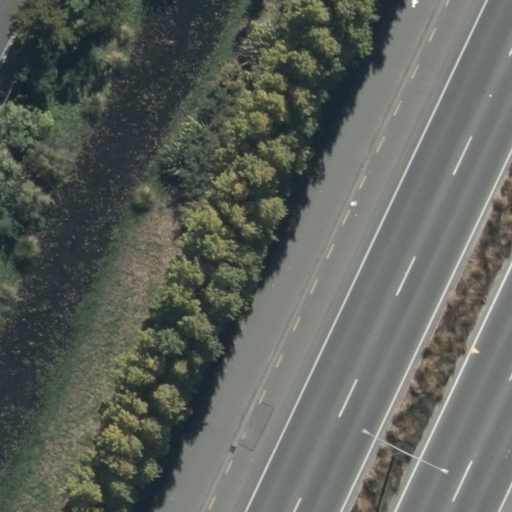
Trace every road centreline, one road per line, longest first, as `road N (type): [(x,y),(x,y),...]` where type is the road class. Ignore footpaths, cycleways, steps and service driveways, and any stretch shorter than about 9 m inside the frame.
road 1 (secondary): [(288,511),(511,39)]
road 2 (secondary): [(511,398),(458,511)]
